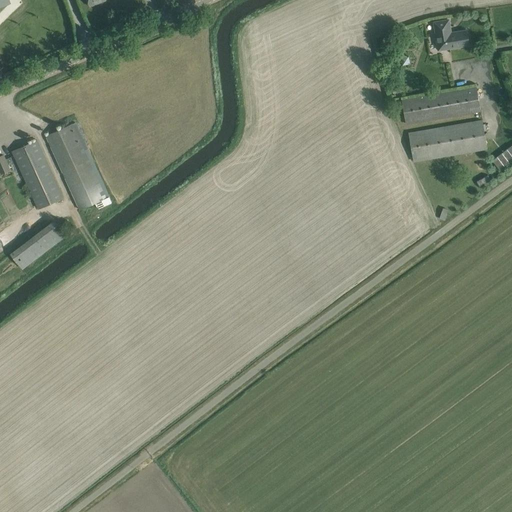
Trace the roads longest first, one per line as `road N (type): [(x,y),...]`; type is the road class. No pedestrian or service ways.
road 1 (track): [(76,511),(511,180)]
road 2 (unclassified): [(0,94),(208,0)]
